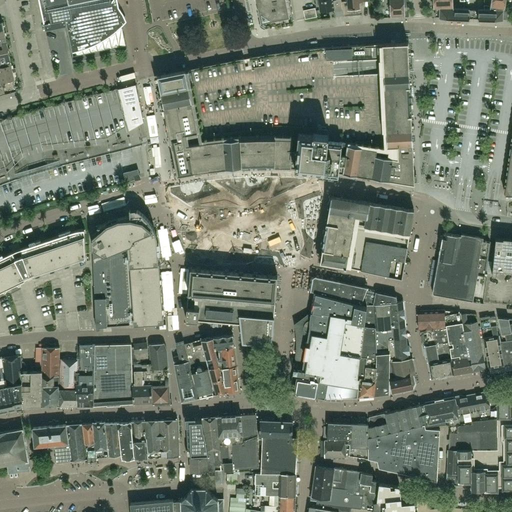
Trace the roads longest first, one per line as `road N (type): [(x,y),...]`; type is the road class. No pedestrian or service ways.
road 1 (unclassified): [(332,462),(511,501)]
road 2 (residential): [(253,42),(77,86)]
road 3 (unclassified): [(0,343),(170,330)]
road 4 (residential): [(420,27),(253,42)]
road 5 (unclassified): [(0,236),(117,198)]
